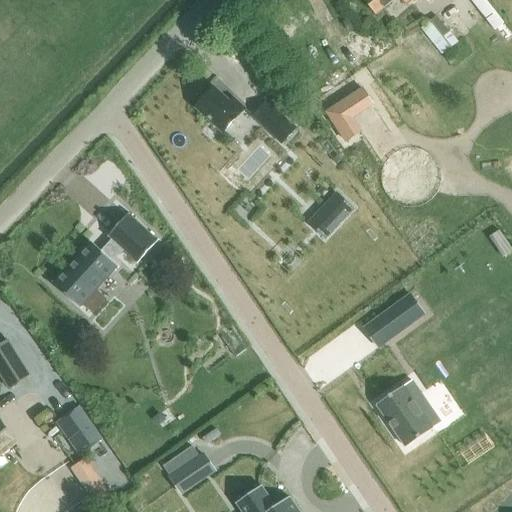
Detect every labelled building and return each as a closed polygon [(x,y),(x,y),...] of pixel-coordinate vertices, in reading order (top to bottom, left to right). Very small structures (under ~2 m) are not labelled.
[(394,0),(401,0),(406,6),(413,0),(363,0),(376,15),(394,0)] [(349,17),(342,22),(349,31),(355,26),(349,17)] [(421,29),(433,45),(448,33),(436,17),(421,29)] [(339,96),(360,83),(352,71),(332,84),(339,96)] [(195,109),(222,133),(244,109),(233,99),(229,103),(214,89),(195,109)] [(343,114),(351,125),(384,102),(377,91),(343,114)] [(252,117),(282,144),(294,130),(265,103),(252,117)] [(336,193),(309,223),(325,238),(352,208),(336,193)] [(53,282),(52,283),(81,309),(82,309),(81,308),(83,305),(93,315),(107,300),(96,291),(117,268),(118,269),(119,268),(112,262),(123,251),(137,263),(136,264),(137,265),(159,241),(158,240),(157,241),(129,216),(130,215),(129,214),(107,238),(108,239),(109,238),(113,241),(102,253),(90,242),(89,243),(90,244),(54,283),(53,282)] [(398,304),(364,329),(378,348),(412,324),(398,304)] [(8,342),(0,346),(0,374),(9,389),(30,376),(8,342)] [(316,367),(335,400),(356,388),(337,355),(316,367)] [(367,385),(377,402),(391,393),(380,376),(367,385)] [(412,381),(376,406),(406,449),(433,429),(413,401),(421,395),(412,381)] [(58,421),(57,422),(80,454),(101,439),(78,407),(58,421)] [(0,451),(13,442),(0,425),(0,451)] [(200,458),(170,478),(181,494),(215,472),(203,455),(200,458)] [(86,460),(76,467),(94,494),(90,496),(96,506),(111,496),(86,460)] [(261,487),(236,504),(241,511),(298,511),(289,498),(275,507),(261,487)]
